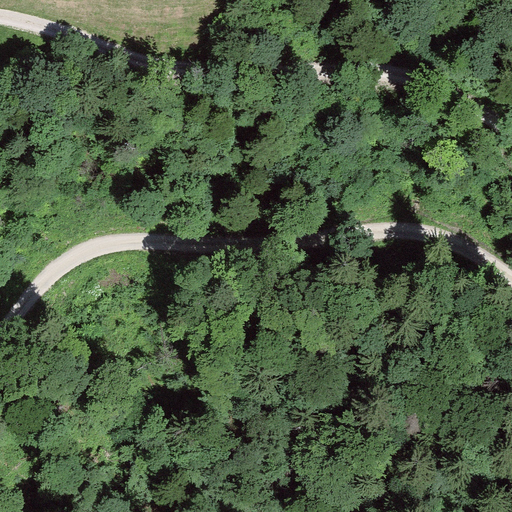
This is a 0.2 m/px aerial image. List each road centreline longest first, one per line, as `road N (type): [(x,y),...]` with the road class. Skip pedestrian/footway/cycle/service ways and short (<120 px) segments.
road 1 (track): [(0,335),(47,271),(87,242),(263,244),(425,229),(511,274)]
road 2 (track): [(511,133),(442,86),(397,69),(205,68),(0,15)]
